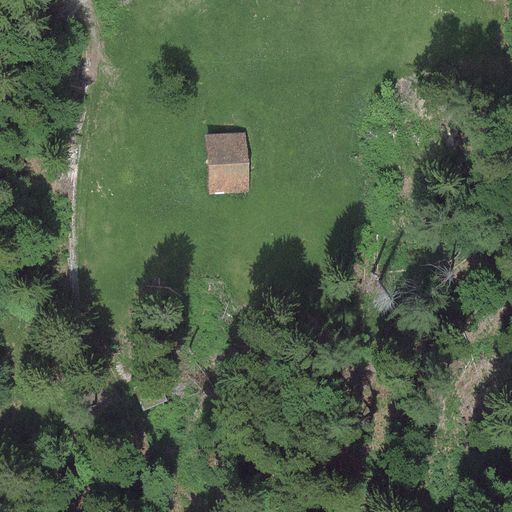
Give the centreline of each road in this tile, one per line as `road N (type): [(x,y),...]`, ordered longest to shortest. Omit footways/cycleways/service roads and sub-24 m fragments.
road 1 (track): [(74,2),(94,41),(80,239),(94,354),(153,457),(207,511)]
road 2 (track): [(0,151),(19,92),(77,0)]
